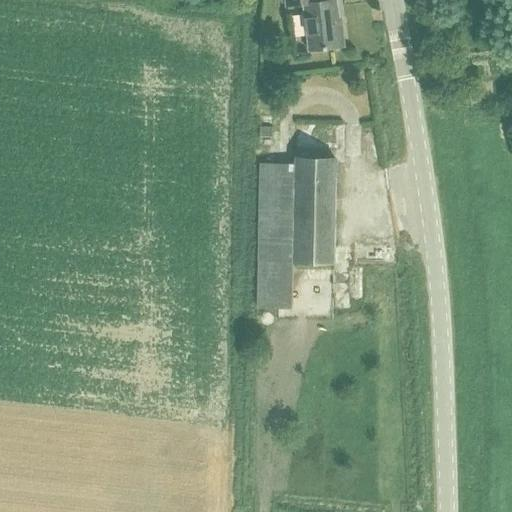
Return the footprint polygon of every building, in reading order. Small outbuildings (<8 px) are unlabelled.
[(305,6),(311,52),(346,48),(344,28),(342,28),(338,1),(320,3),(319,0),(287,0),(288,8),(305,6)] [(271,115),(260,115),(259,136),(271,136),(271,115)] [(298,158),(298,164),(265,163),(262,308),(295,308),(296,262),(336,262),(338,159),(298,158)] [(412,243),(372,241),(371,262),(411,263),(412,243)] [(317,264),(309,264),(309,300),(317,300),(317,264)] [(258,347),(258,355),(270,355),(270,347),(258,347)]
